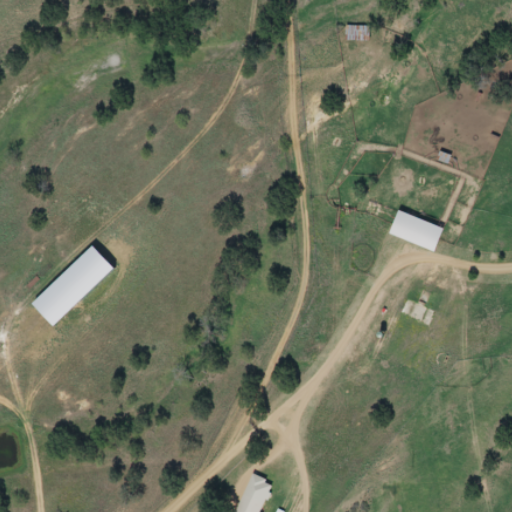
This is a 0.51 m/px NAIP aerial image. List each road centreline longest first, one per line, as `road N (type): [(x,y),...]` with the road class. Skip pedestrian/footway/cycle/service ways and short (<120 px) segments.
road 1 (residential): [(325,338),(305,313),(305,209),(261,159),(261,0)]
road 2 (residential): [(167,511),(295,397),(325,338)]
road 3 (residential): [(325,338),(414,283),(511,274)]
